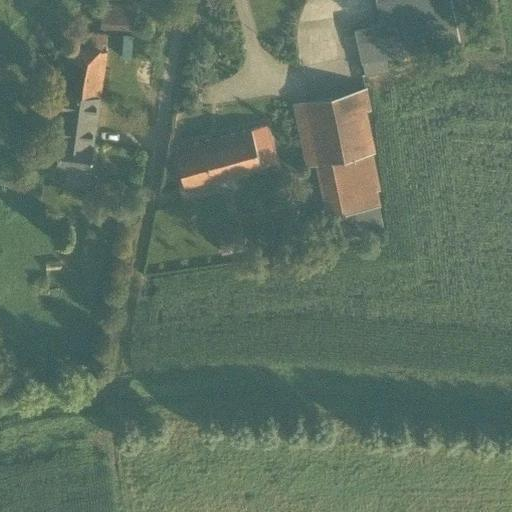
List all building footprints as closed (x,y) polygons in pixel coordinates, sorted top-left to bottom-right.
[(459,43),(450,0),(375,0),(388,59),(452,44),(459,43)] [(134,29),(136,6),(103,3),(101,26),(134,29)] [(84,32),(84,45),(108,46),(109,32),(84,32)] [(89,168),(106,50),(75,44),(68,43),(54,139),(59,139),(56,163),(89,168)] [(136,79),(152,80),(153,55),(136,55),(136,79)] [(36,58),(35,75),(51,76),(53,60),(36,58)] [(366,87),(356,89),(307,99),(321,162),(328,198),(336,236),(382,226),(378,206),(380,205),(377,190),(380,189),(372,152),(375,151),(366,111),(371,110),(366,87)] [(184,185),(261,165),(252,128),(174,148),(184,185)] [(221,253),(244,248),(239,223),(216,228),(221,253)] [(58,290),(84,287),(81,262),(55,264),(58,290)]
